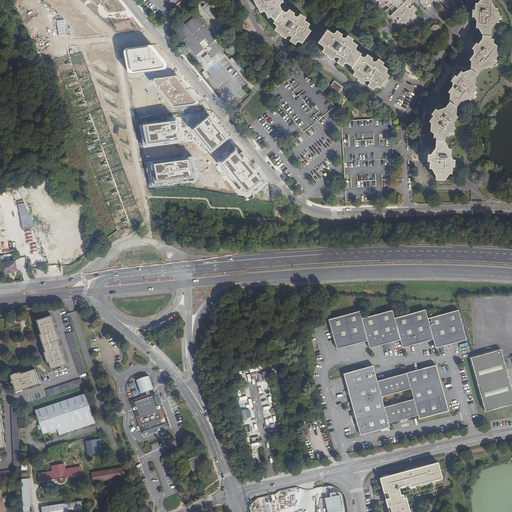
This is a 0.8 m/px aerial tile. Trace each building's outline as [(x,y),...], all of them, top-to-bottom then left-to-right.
[(141,0),(158,20),(165,14),(181,0),(141,0)] [(256,0),(254,1),(257,7),(258,7),(261,13),(263,12),(266,13),(268,18),(270,18),(271,17),(275,22),(274,24),(276,25),(276,26),(277,27),(275,30),(280,34),(280,35),(286,39),(289,34),(293,37),(290,41),(296,45),(297,42),(300,42),(302,44),(303,43),(310,33),(311,31),(310,30),(309,29),(308,27),(310,25),(304,21),(306,18),(300,14),(299,17),(296,17),(294,16),(295,14),(289,10),(287,13),(285,13),(283,11),(281,7),(281,4),(284,3),(282,0),(256,0)] [(374,0),(377,2),(378,1),(380,3),(379,4),(383,8),(384,6),(388,7),(389,8),(392,5),(394,6),(391,10),(392,11),(392,15),(390,16),(394,21),(395,20),(397,21),(396,22),(400,26),(402,25),(405,25),(407,27),(411,22),(410,21),(412,20),(413,21),(417,17),(415,15),(415,11),(417,10),(413,6),(412,7),(410,5),(411,4),(408,0),(407,0),(419,0),(418,1),(425,9),(434,1),(433,0),(374,0)] [(450,94),(449,102),(456,108),(460,102),(468,99),(470,101),(475,95),(473,93),(477,88),(475,86),(475,79),(482,70),(490,67),(491,68),(496,62),(494,61),(498,56),(496,54),(497,46),(494,43),(494,39),(491,39),(492,30),(497,23),(499,24),(499,16),(497,16),(497,9),(495,9),(491,2),(491,0),(480,0),(477,4),(475,4),(475,11),(473,11),(472,18),(477,18),(476,28),(478,28),(483,36),(482,39),(478,45),(476,43),(472,49),(476,52),(469,60),(471,61),(471,70),(463,73),(461,71),(457,77),(455,76),(451,81),(452,82),(452,87),(448,92),(450,94)] [(201,6),(212,21),(217,17),(206,3),(201,6)] [(238,6),(232,9),(236,16),(241,13),(238,6)] [(366,22),(366,29),(369,32),(376,32),(379,30),(379,23),(377,20),(369,20),(366,22)] [(183,40),(196,56),(203,50),(198,45),(204,41),(208,45),(216,38),(204,23),(183,40)] [(438,25),(434,25),(429,29),(429,33),(434,38),(438,38),(442,34),(443,29),(438,25)] [(333,60),(335,58),(337,57),(339,59),(337,62),(343,66),(345,64),(348,64),(352,67),(352,68),(354,70),(355,73),(353,75),(358,79),(358,80),(363,84),(365,81),(368,81),(370,82),(368,86),(373,90),(375,87),(378,87),(380,89),(381,88),(388,77),(389,76),(387,74),(386,71),(388,69),(382,65),(384,63),(378,59),(377,62),(374,62),(372,60),(373,59),(367,54),(366,57),(364,57),(361,55),(362,54),(357,50),(356,48),(358,45),(352,42),(354,39),(348,35),(346,38),(344,39),(341,37),(343,35),(337,31),(335,33),(333,33),(328,30),(327,31),(319,42),(319,43),(324,47),(324,49),(322,52),(328,56),(327,57),(333,60)] [(127,50),(129,73),(168,68),(152,46),(127,50)] [(278,54),(275,59),(281,63),(285,58),(278,54)] [(231,58),(228,61),(238,72),(241,69),(231,58)] [(302,67),(271,93),(279,103),(297,125),(303,133),(330,110),(334,107),(302,67)] [(176,76),(151,81),(174,107),(197,103),(176,76)] [(330,88),(337,93),(342,87),(334,82),(330,88)] [(456,108),(449,102),(446,107),(438,110),(436,109),(432,115),(434,116),(429,122),(431,123),(431,131),(434,134),(433,138),(436,138),(436,148),(431,155),(428,155),(428,162),(430,162),(430,169),(432,169),(436,176),(436,180),(444,180),(449,174),(452,174),(452,167),(455,167),(455,160),(453,160),(451,156),(451,149),(449,149),(445,142),(445,138),(449,133),(451,134),(455,128),(454,127),(454,122),(458,117),(456,116),(456,108)] [(192,131),(210,153),(228,139),(209,116),(192,131)] [(394,190),(391,118),(342,121),(345,192),(346,197),(346,202),(395,199),(395,192),(394,190)] [(144,148),(180,143),(177,121),(141,126),(144,148)] [(236,149),(218,163),(247,199),(265,184),(236,149)] [(193,166),(159,170),(161,186),(175,185),(195,182),(193,166)] [(23,229),(37,228),(34,202),(20,204),(23,229)] [(59,224),(38,226),(40,249),(57,247),(58,254),(81,251),(80,244),(61,246),(59,224)] [(0,235),(0,248),(16,246),(15,240),(13,240),(3,242),(1,236),(0,235)] [(7,263),(1,263),(3,274),(5,273),(6,275),(8,275),(10,273),(12,272),(13,274),(16,273),(16,272),(18,271),(16,261),(11,262),(7,263)] [(438,348),(468,340),(460,311),(429,319),(427,311),(396,319),(394,312),(363,320),(361,312),(330,321),(338,351),(369,342),(371,349),(402,341),(404,349),(435,340),(438,348)] [(67,365),(59,341),(61,340),(52,315),(36,320),(41,334),(39,335),(45,352),(44,352),(47,364),(49,363),(51,370),(67,365)] [(87,373),(73,331),(67,334),(80,375),(87,373)] [(500,351),(471,359),(471,360),(470,360),(476,380),(485,412),(511,404),(511,357),(511,358),(511,361),(511,390),(500,351)] [(390,427),(389,422),(420,414),(421,419),(450,410),(438,365),(378,381),(374,367),(344,375),(361,435),(390,427)] [(16,392),(40,384),(35,369),(22,373),(22,372),(10,376),(16,392)] [(257,379),(265,426),(277,424),(276,414),(275,414),(274,407),(272,395),(270,395),(266,371),(261,372),(261,369),(252,371),(253,380),(257,379)] [(147,387),(152,386),(148,374),(136,378),(140,390),(145,388),(147,387)] [(49,396),(84,385),(81,378),(47,390),(49,396)] [(164,427),(151,391),(149,392),(146,393),(131,398),(144,434),(146,433),(146,434),(146,435),(146,437),(147,436),(147,437),(157,434),(157,435),(158,435),(158,433),(161,431),(160,428),(164,427)] [(238,397),(245,433),(256,431),(255,424),(256,424),(251,398),(248,399),(247,393),(244,393),(244,396),(238,397)] [(88,401),(85,394),(36,410),(38,419),(40,425),(43,434),(56,429),(57,429),(59,435),(69,432),(71,431),(77,429),(82,427),(95,423),(92,412),(88,401)] [(12,407),(15,468),(22,468),(19,408),(19,407),(12,407)] [(101,439),(86,442),(89,454),(93,453),(94,453),(97,453),(104,451),(101,439)] [(249,444),(251,452),(254,451),(253,446),(258,445),(257,442),(249,444)] [(193,474),(202,471),(197,456),(188,459),(193,474)] [(92,465),(95,482),(108,480),(109,480),(110,479),(127,477),(124,460),(92,465)] [(444,475),(440,461),(383,477),(392,511),(412,511),(409,497),(406,498),(405,494),(403,494),(400,485),(411,482),(412,484),(444,475)] [(67,469),(67,468),(54,470),(54,471),(40,473),(41,481),(42,481),(44,481),(57,479),(58,480),(60,482),(61,483),(63,483),(65,483),(67,482),(68,480),(69,479),(69,477),(83,474),(82,467),(67,469)] [(0,478),(15,477),(13,469),(0,471),(0,478)] [(25,511),(33,511),(30,511),(30,507),(31,506),(30,487),(31,486),(30,479),(23,480),(23,487),(24,487),(25,507),(25,511)] [(79,511),(84,511),(82,502),(48,507),(43,508),(43,511),(79,511)]
